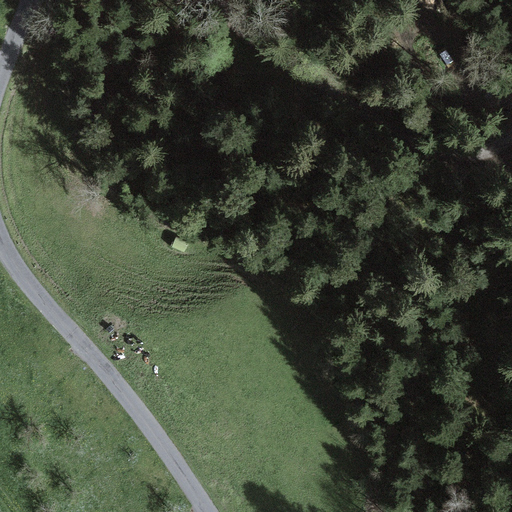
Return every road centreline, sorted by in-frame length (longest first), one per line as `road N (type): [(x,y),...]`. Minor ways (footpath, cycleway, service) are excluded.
road 1 (unclassified): [(0,237),(33,292),(207,511)]
road 2 (track): [(218,0),(254,41),(298,72),(428,146),(471,154),(511,141)]
